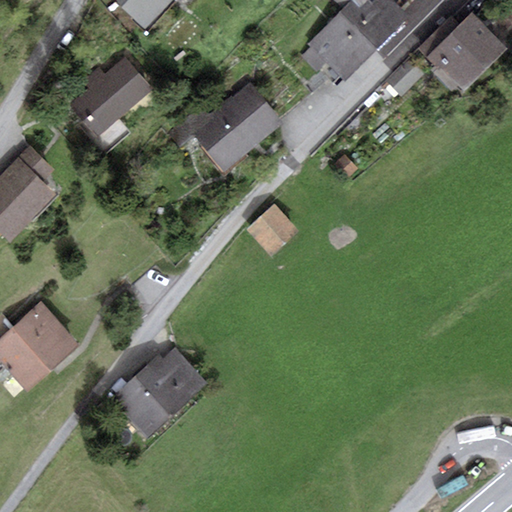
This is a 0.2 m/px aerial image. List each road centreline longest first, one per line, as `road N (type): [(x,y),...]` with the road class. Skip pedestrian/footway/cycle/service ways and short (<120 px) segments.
road 1 (residential): [(453,0),(263,191),(97,391)]
road 2 (track): [(97,391),(6,511)]
road 3 (residential): [(0,124),(77,0)]
road 4 (unclassified): [(511,442),(479,437),(456,450),(402,511)]
